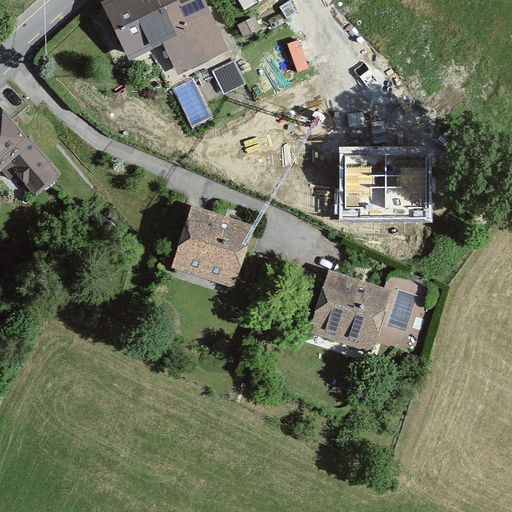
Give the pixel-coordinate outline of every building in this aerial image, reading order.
[(213,0),(127,0),(104,12),(133,69),(167,52),(182,82),(241,53),(213,0)] [(9,121),(0,128),(0,182),(12,172),(40,203),(64,182),(9,121)] [(431,151),(339,149),(338,218),(430,220),(431,151)] [(258,233),(197,213),(176,276),(238,296),(258,233)] [(396,298),(336,279),(317,339),(377,358),(396,298)]
